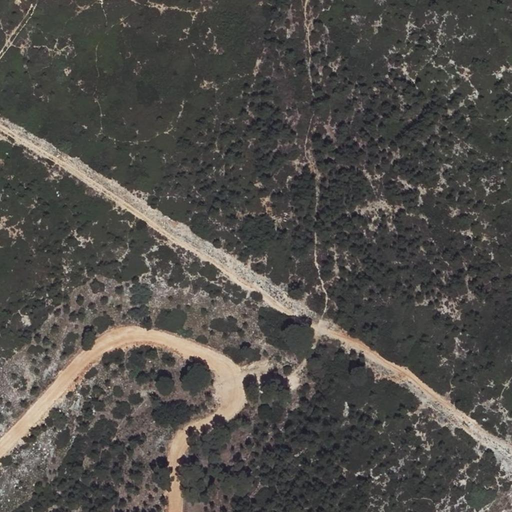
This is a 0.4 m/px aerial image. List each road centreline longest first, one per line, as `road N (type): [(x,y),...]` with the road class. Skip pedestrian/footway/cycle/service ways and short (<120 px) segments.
road 1 (track): [(0,129),(293,321),(322,331),(309,357),(245,387)]
road 2 (track): [(176,511),(182,445),(231,412),(245,387),(235,368),(178,344),(142,334),(107,338),(0,448)]
road 3 (track): [(322,331),(403,368),(470,434),(511,454)]
